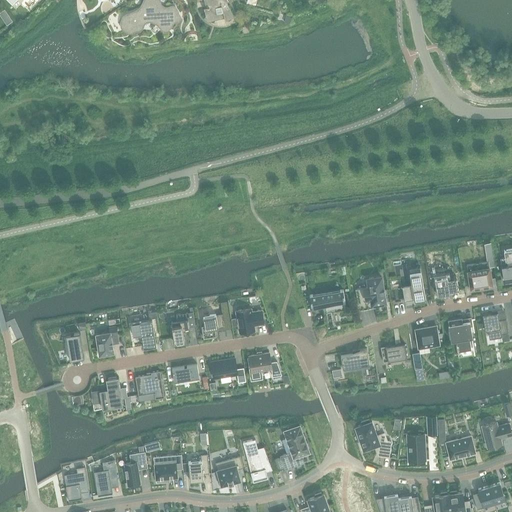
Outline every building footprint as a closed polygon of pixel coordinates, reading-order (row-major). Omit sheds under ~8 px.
[(171,25),(170,23),(180,16),(173,6),(168,8),(162,7),(157,2),(158,0),(144,0),(146,2),(142,7),(134,12),(124,16),(122,20),(125,24),(124,29),(129,32),(142,28),(141,22),(149,18),(154,22),(161,23),(162,29),(167,29),(171,25)] [(204,0),(206,7),(203,7),(206,17),(207,17),(208,20),(224,16),(225,20),(227,20),(234,16),(227,2),(228,2),(227,0),(204,0)] [(4,9),(0,12),(0,14),(3,18),(7,24),(12,20),(8,15),(4,9)] [(503,278),(511,276),(511,248),(504,250),(505,261),(507,260),(508,264),(501,265),(503,278),(502,278),(503,278)] [(491,278),(488,261),(466,265),(471,290),(492,286),(492,283),(491,278)] [(404,301),(424,297),(420,270),(410,272),(412,284),(402,286),(404,301)] [(355,289),(358,308),(385,304),(384,294),(385,294),(384,289),(383,289),(381,276),(367,278),(369,287),(355,289)] [(447,276),(434,278),(437,295),(450,293),(450,291),(458,290),(456,276),(447,278),(447,276)] [(343,289),(309,295),(311,307),(322,306),(323,313),(346,309),(343,289)] [(262,310),(252,311),(251,308),(235,311),(237,317),(238,325),(239,332),(255,330),(254,325),(264,323),(262,310)] [(176,314),(177,321),(171,322),(174,343),(184,341),(182,329),(190,328),(189,327),(195,326),(193,311),(176,314)] [(499,319),(497,311),(497,313),(494,313),(493,311),(482,313),(485,328),(488,328),(489,336),(501,334),(501,332),(508,331),(506,317),(499,319)] [(223,313),(203,316),(204,325),(201,325),(203,338),(216,336),(215,328),(225,327),(223,313)] [(462,316),(447,319),(451,339),(456,339),(457,343),(456,343),(456,346),(458,346),(458,349),(471,347),(473,347),(472,339),(469,339),(469,336),(472,336),(470,320),(462,321),(462,316)] [(127,329),(139,329),(139,318),(128,318),(127,329)] [(85,320),(78,321),(79,329),(86,328),(85,320)] [(156,346),(152,320),(139,322),(143,348),(156,346)] [(436,325),(415,329),(418,346),(439,343),(438,338),(437,333),(436,325)] [(109,331),(95,333),(97,345),(98,349),(99,355),(114,353),(112,343),(119,342),(116,326),(109,327),(109,331)] [(84,358),(80,332),(66,335),(70,360),(84,358)] [(404,342),(380,346),(383,361),(407,357),(404,342)] [(343,368),(369,364),(367,347),(352,350),(353,353),(341,355),(343,368)] [(271,369),(272,376),(281,374),(277,361),(271,362),(269,352),(262,353),(257,354),(257,352),(256,352),(256,354),(249,355),(249,357),(247,357),(249,366),(250,366),(252,378),(260,377),(259,371),(271,369)] [(422,367),(420,352),(412,353),(414,369),(422,367)] [(235,357),(211,361),(214,378),(237,374),(238,382),(246,381),(243,367),(237,368),(235,357)] [(199,377),(198,368),(197,364),(172,368),(174,381),(199,377)] [(341,368),(332,370),(333,377),(342,375),(341,368)] [(151,373),(135,376),(138,395),(154,392),(155,398),(164,396),(160,370),(151,371),(151,373)] [(123,405),(118,376),(106,378),(107,388),(99,390),(102,408),(110,407),(123,405)] [(82,395),(72,396),(73,404),(77,403),(83,402),(82,395)] [(511,410),(510,401),(503,403),(506,416),(511,414),(511,410)] [(436,416),(427,417),(428,434),(437,433),(436,416)] [(378,455),(388,457),(391,441),(387,440),(384,433),(377,435),(371,421),(370,421),(369,418),(361,421),(362,424),(355,426),(358,435),(360,441),(363,449),(374,445),(378,455)] [(482,425),(487,447),(502,443),(500,438),(511,435),(509,423),(497,426),(496,422),(482,425)] [(285,469),(304,462),(301,455),(309,452),(299,426),(284,431),(292,452),(280,456),(285,469)] [(408,460),(425,460),(424,434),(407,434),(408,460)] [(475,452),(471,435),(445,442),(450,459),(475,452)] [(255,439),(242,442),(253,482),(268,478),(265,468),(263,468),(261,464),(269,461),(264,446),(257,448),(255,439)] [(131,463),(124,464),(127,485),(129,484),(130,486),(137,485),(137,483),(140,483),(138,469),(147,467),(145,452),(144,452),(139,452),(130,454),(131,463)] [(188,461),(190,481),(203,480),(203,474),(209,473),(207,453),(200,454),(201,460),(188,461)] [(181,454),(153,457),(156,480),(157,480),(157,482),(164,481),(164,479),(177,478),(177,469),(183,468),(181,454)] [(237,469),(243,467),(240,456),(227,459),(215,462),(217,469),(219,476),(217,476),(219,484),(221,483),(221,484),(228,482),(229,483),(234,482),(234,481),(240,479),(237,469)] [(103,469),(94,471),(98,495),(112,493),(111,482),(118,481),(114,459),(102,461),(103,469)] [(77,472),(64,474),(68,500),(82,498),(81,492),(89,490),(85,466),(76,467),(77,472)] [(499,482),(489,485),(494,502),(505,499),(499,482)] [(481,499),(475,501),(477,508),(483,506),(485,511),(496,507),(494,502),(489,485),(478,489),(481,499)] [(464,511),(470,511),(470,504),(464,505),(461,492),(457,492),(456,491),(450,492),(450,493),(449,494),(449,493),(451,511),(461,511),(464,511)] [(321,492),(314,495),(315,496),(308,499),(311,509),(302,511),(329,511),(323,493),(321,494),(321,492)] [(451,511),(449,493),(447,493),(447,492),(440,493),(440,495),(433,496),(435,507),(425,509),(425,511),(451,511)] [(399,511),(398,497),(397,493),(388,495),(389,496),(376,498),(380,511),(399,511)] [(399,511),(420,511),(418,496),(406,498),(406,496),(398,497),(399,511)]
